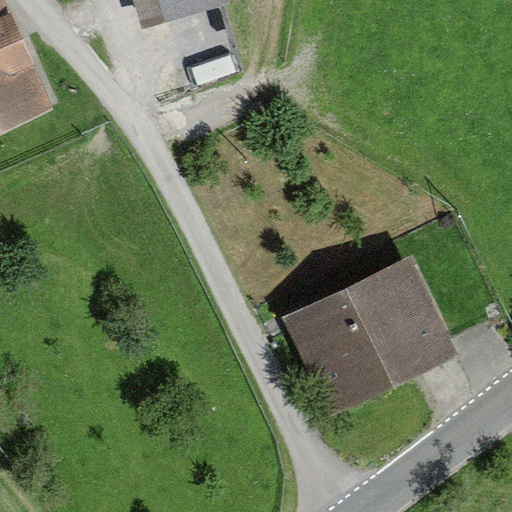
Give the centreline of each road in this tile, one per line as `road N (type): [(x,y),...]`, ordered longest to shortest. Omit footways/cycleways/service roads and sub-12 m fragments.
road 1 (track): [(22,0),(124,127),(342,511)]
road 2 (tertiary): [(511,398),(360,511)]
